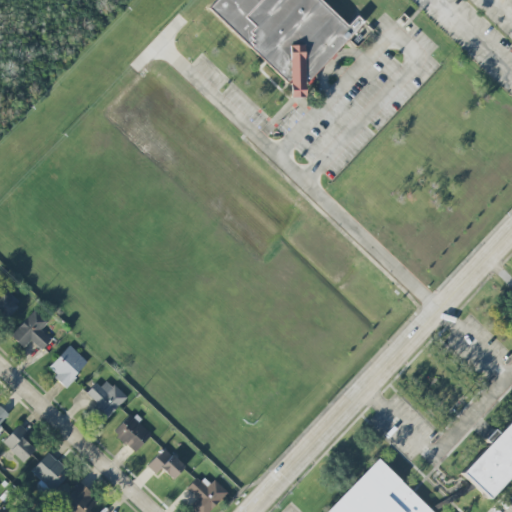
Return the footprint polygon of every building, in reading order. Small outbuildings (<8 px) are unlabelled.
[(348,26),(320,0),(216,0),(209,9),(290,86),(291,98),(305,97),(305,85),(347,41),(352,41),(358,46),(373,31),(357,16),(348,26)] [(0,324),(1,325),(17,307),(0,290),(0,324)] [(41,330),(47,323),(34,311),(10,336),(23,348),(31,340),(41,350),(51,340),(41,330)] [(88,363),(69,346),(47,369),(66,387),(88,363)] [(126,398),(104,377),(87,395),(95,402),(88,409),(103,423),(126,398)] [(0,426),(9,417),(0,408),(0,426)] [(135,453),(151,434),(129,415),(113,433),(135,453)] [(2,443),(22,462),(34,450),(22,439),(28,433),(20,424),(2,443)] [(511,494),(504,503),(477,476),(511,441),(511,494)] [(156,474),(161,469),(173,480),(184,467),(164,448),(147,466),(156,474)] [(31,471),(52,492),(70,473),(48,453),(31,471)] [(432,511),(377,459),(326,511),(432,511)] [(208,511),(227,493),(214,480),(206,489),(196,479),(186,489),(197,499),(189,507),(195,511),(208,511)] [(87,511),(98,503),(80,484),(58,504),(65,511),(87,511)]
